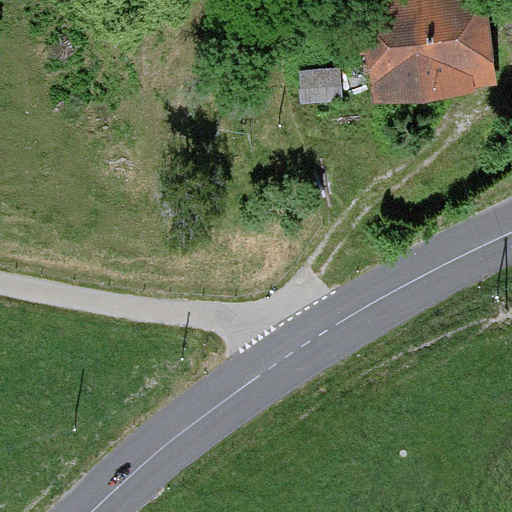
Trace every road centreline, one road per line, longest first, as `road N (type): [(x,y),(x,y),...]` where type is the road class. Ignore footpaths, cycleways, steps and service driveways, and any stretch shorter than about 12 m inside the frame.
road 1 (residential): [(0,282),(217,317),(303,343)]
road 2 (secondary): [(91,511),(195,420),(303,343)]
road 3 (secondary): [(303,343),(511,231)]
